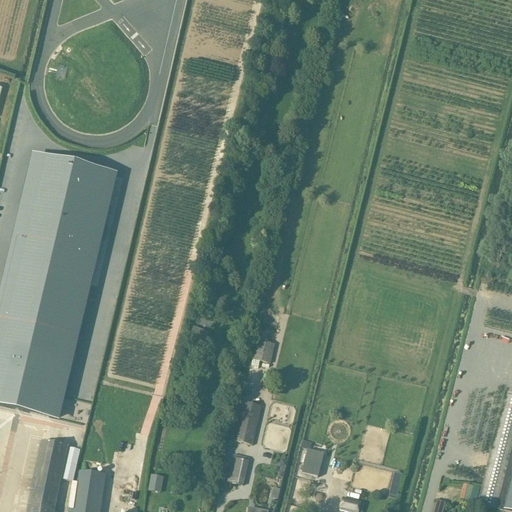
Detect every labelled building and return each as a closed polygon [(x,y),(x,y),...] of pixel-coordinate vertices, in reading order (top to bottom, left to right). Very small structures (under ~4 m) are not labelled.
[(35,159),(0,306),(0,407),(55,420),(113,177),(35,159)] [(134,231),(136,221),(114,214),(111,224),(134,231)] [(207,340),(209,334),(193,328),(191,334),(207,340)] [(257,342),(252,360),(270,365),(275,346),(257,342)] [(477,505),(507,511),(511,511),(511,391),(506,390),(477,505)] [(243,404),(234,443),(253,447),(261,408),(243,404)] [(53,511),(54,511),(67,449),(42,442),(28,507),(27,511),(53,511)] [(307,451),(309,451),(311,445),(311,444),(302,442),(300,449),(307,451)] [(80,452),(68,449),(61,481),(72,483),(80,452)] [(243,487),(248,462),(232,459),(227,483),(243,487)] [(320,464),(304,460),(300,474),(312,477),(317,478),(320,464)] [(278,468),(286,470),(287,462),(280,461),(278,468)] [(79,472),(72,511),(100,511),(105,476),(79,472)] [(310,483),(312,477),(300,474),(294,473),(293,478),(310,483)] [(151,476),(148,491),(160,494),(162,478),(151,476)] [(461,501),(477,503),(479,487),(463,485),(461,501)] [(397,499),(399,491),(390,489),(388,497),(397,499)] [(358,511),(361,503),(342,498),(339,511),(342,511),(358,511)] [(444,511),(446,503),(435,501),(433,511),(444,511)]
